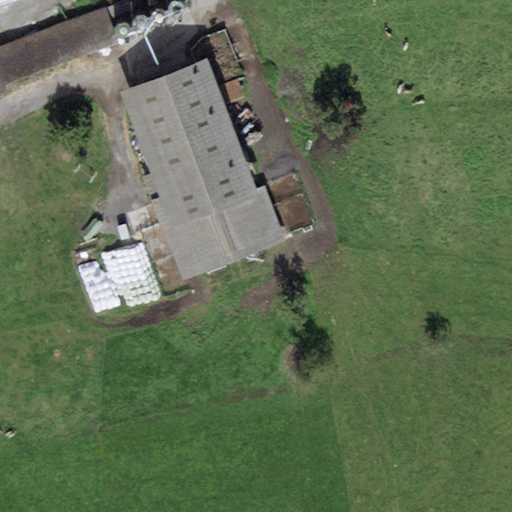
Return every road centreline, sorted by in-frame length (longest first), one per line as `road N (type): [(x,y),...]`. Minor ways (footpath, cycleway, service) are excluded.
road 1 (track): [(208,0),(201,19),(150,52),(0,109)]
road 2 (track): [(104,70),(126,165),(124,226)]
